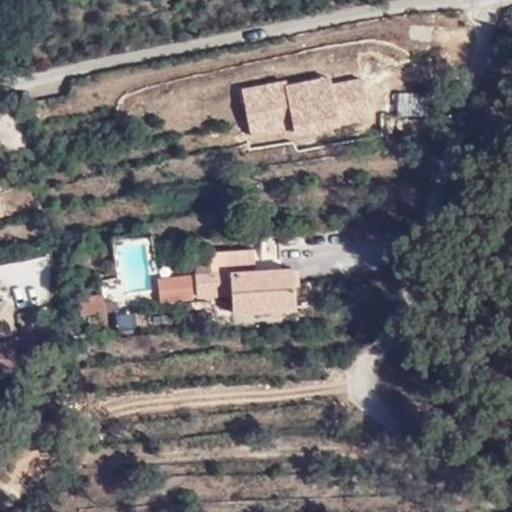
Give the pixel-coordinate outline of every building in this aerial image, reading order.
[(242,91),(249,137),(370,118),(363,72),(242,91)] [(426,95),(398,95),(397,117),(425,117),(426,95)] [(153,291),(149,238),(112,241),(116,294),(153,291)] [(276,260),(275,242),(261,242),(262,257),(258,257),(259,263),(276,263),(276,260)] [(413,251),(395,252),(389,275),(407,275),(413,251)] [(228,300),(229,318),(230,318),(230,320),(295,315),(291,268),(251,271),(250,252),(207,256),(207,267),(191,268),(193,302),(199,302),(228,300)] [(191,302),(190,275),(155,277),(157,304),(191,302)] [(104,311),(104,300),(104,297),(81,297),(81,311),(104,311)] [(0,340),(17,335),(7,300),(0,302),(0,340)] [(117,300),(104,300),(104,311),(117,311),(117,300)] [(211,313),(187,318),(191,336),(214,333),(211,313)]
